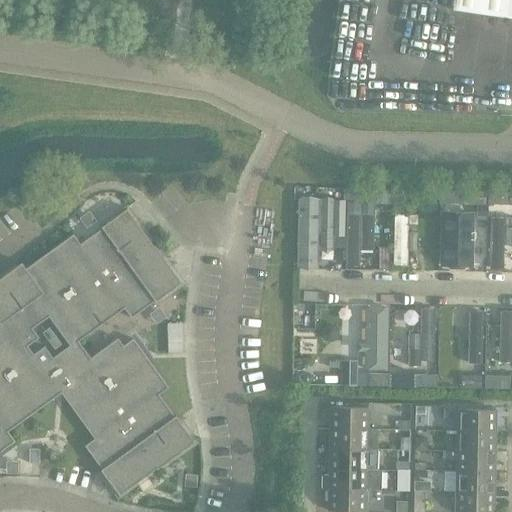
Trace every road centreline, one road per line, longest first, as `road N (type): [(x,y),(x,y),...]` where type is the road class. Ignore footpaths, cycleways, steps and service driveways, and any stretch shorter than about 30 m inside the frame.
road 1 (residential): [(511,146),(332,141),(208,77),(0,51)]
road 2 (residential): [(235,511),(243,475),(227,348),(245,229),(178,222)]
road 3 (residential): [(331,286),(511,290)]
